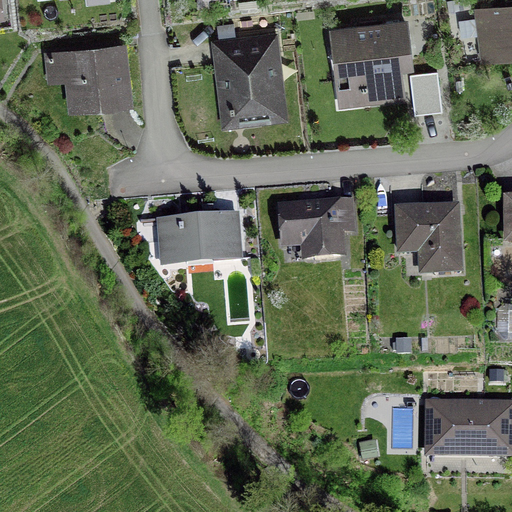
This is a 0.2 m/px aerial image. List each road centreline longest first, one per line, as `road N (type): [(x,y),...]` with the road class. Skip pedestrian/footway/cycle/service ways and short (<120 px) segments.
road 1 (unclassified): [(0,109),(54,162),(127,287),(227,415),(341,511)]
road 2 (residential): [(511,139),(458,152),(166,177),(146,0)]
